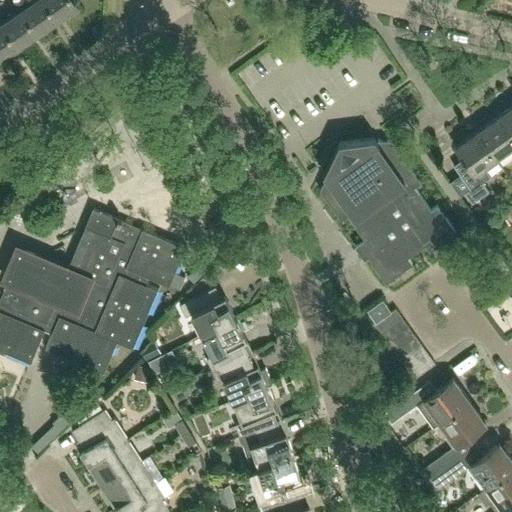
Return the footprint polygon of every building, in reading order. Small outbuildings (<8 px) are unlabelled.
[(58,19),(45,0),(33,0),(21,8),(38,32),(58,19)] [(78,5),(74,0),(45,0),(58,19),(78,5)] [(38,32),(21,8),(2,22),(18,46),(38,32)] [(0,58),(18,46),(2,22),(0,23),(0,58)] [(511,106),(498,116),(511,134),(511,106)] [(511,145),(511,134),(498,116),(477,131),(496,157),(511,145)] [(499,161),(496,157),(477,131),(456,146),(464,157),(454,164),(472,188),(464,193),(471,202),(488,190),(482,182),(490,176),(486,170),(499,161)] [(431,211),(414,187),(420,184),(421,185),(422,185),(390,139),(380,140),(379,138),(378,139),(379,141),(378,142),(374,137),(339,142),(324,173),(327,178),(325,179),(324,177),(323,178),(325,180),(320,189),(342,220),(343,220),(342,218),(347,215),(364,238),(355,245),(364,258),(367,256),(386,281),(411,263),(406,257),(425,244),(429,250),(455,232),(437,207),(431,211)] [(0,347),(31,361),(43,332),(48,334),(43,345),(104,371),(117,340),(133,347),(158,288),(146,284),(149,276),(169,285),(170,284),(169,283),(174,271),(184,247),(185,247),(186,246),(122,219),(118,217),(93,207),(69,264),(15,241),(0,278),(0,280),(6,283),(3,290),(0,288),(0,347)] [(194,283),(210,269),(203,262),(187,276),(194,283)] [(174,271),(169,283),(170,284),(180,288),(185,276),(174,271)] [(236,316),(228,301),(224,303),(216,285),(179,303),(185,316),(192,313),(202,333),(236,316)] [(392,311),(383,299),(368,310),(376,321),(392,311)] [(403,316),(396,307),(392,311),(376,321),(375,322),(381,332),(403,316)] [(249,352),(240,334),(244,332),(236,316),(202,333),(213,354),(206,357),(212,369),(249,352)] [(388,341),(409,326),(403,316),(381,332),(388,341)] [(394,350),(416,335),(409,326),(388,341),(394,350)] [(401,359),(422,344),(416,335),(394,350),(401,359)] [(194,358),(204,352),(196,339),(186,344),(194,358)] [(154,341),(143,352),(147,361),(160,354),(154,341)] [(429,353),(422,344),(401,359),(407,368),(429,353)] [(272,383),(265,367),(257,371),(249,352),(212,369),(217,380),(224,378),(232,399),(267,385),(272,383)] [(435,362),(429,353),(407,368),(414,377),(435,362)] [(163,368),(157,356),(149,360),(155,372),(163,368)] [(137,364),(134,378),(148,381),(151,367),(137,364)] [(15,425),(37,435),(63,379),(41,369),(15,425)] [(470,400),(453,377),(424,398),(421,400),(416,404),(433,427),(441,422),(470,400)] [(171,389),(176,399),(191,391),(186,381),(171,389)] [(278,421),(270,402),(274,401),(267,385),(232,399),(242,421),(235,424),(240,436),(255,431),(254,430),(278,421)] [(416,404),(421,400),(414,390),(385,411),(392,421),(416,404)] [(486,422),(470,400),(441,422),(456,443),(486,422)] [(128,438),(114,417),(112,418),(105,408),(71,429),(82,446),(79,449),(88,464),(128,438)] [(196,441),(189,430),(182,419),(175,423),(188,445),(196,441)] [(294,455),(289,439),(284,440),(278,421),(254,430),(255,431),(240,436),(248,455),(252,469),(258,467),(294,455)] [(106,483),(142,459),(128,438),(88,464),(98,479),(102,477),(106,483)] [(487,486),(511,468),(511,458),(500,442),(470,463),(487,486)] [(424,466),(431,476),(460,455),(453,445),(424,466)] [(302,492),(295,473),(300,471),(294,455),(258,467),(266,489),(259,491),(263,504),(278,500),(278,499),(302,492)] [(468,465),(460,455),(431,476),(438,486),(468,465)] [(116,506),(156,481),(142,459),(106,483),(110,489),(106,491),(116,506)] [(495,511),(497,511),(511,501),(511,468),(487,486),(478,493),(486,504),(489,502),(495,511)] [(171,511),(167,504),(169,502),(156,481),(116,506),(119,511),(171,511)] [(278,500),(263,504),(260,505),(262,511),(311,511),(307,511),(302,492),(278,499),(278,500)]
